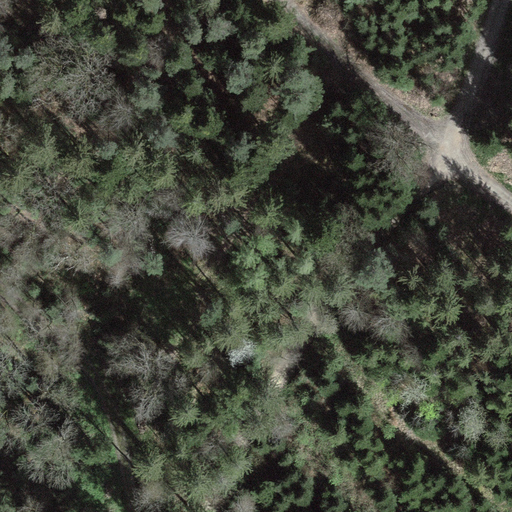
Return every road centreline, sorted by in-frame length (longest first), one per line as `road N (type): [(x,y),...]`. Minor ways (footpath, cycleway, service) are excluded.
road 1 (track): [(215,511),(302,337),(447,156)]
road 2 (track): [(0,288),(63,337),(113,411),(133,511)]
road 3 (track): [(284,0),(447,156)]
road 4 (track): [(447,156),(502,0)]
